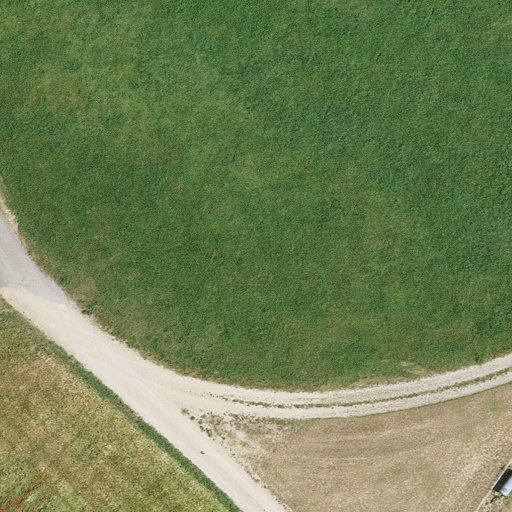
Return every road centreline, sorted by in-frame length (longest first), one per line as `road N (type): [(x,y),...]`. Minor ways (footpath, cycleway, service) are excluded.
road 1 (track): [(0,223),(99,335),(210,394),(287,398),(424,384),(511,364)]
road 2 (track): [(344,511),(210,394)]
